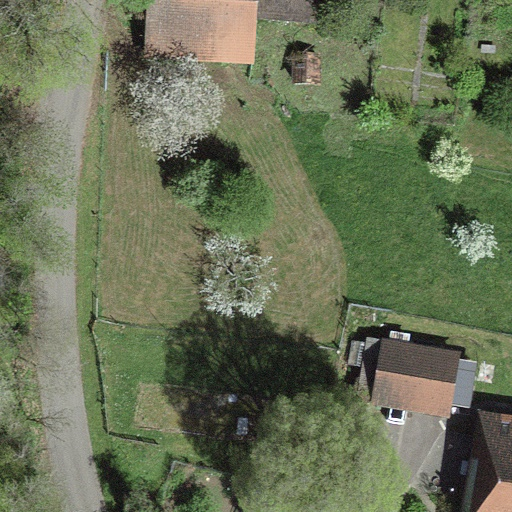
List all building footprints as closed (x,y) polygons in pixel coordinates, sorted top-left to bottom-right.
[(145,0),(143,54),(142,61),(255,67),(258,22),(327,27),(328,0),(145,0)] [(322,88),(322,52),(293,52),(294,89),(322,88)] [(389,341),(382,340),(382,342),(365,339),(365,343),(352,341),(348,366),(377,371),(371,407),(447,419),(449,406),(470,409),(477,364),(460,362),(461,352),(409,344),(410,336),(390,332),(389,341)] [(493,379),(495,364),(482,363),(480,378),(493,379)] [(511,511),(511,417),(475,412),(459,511),(511,511)]
